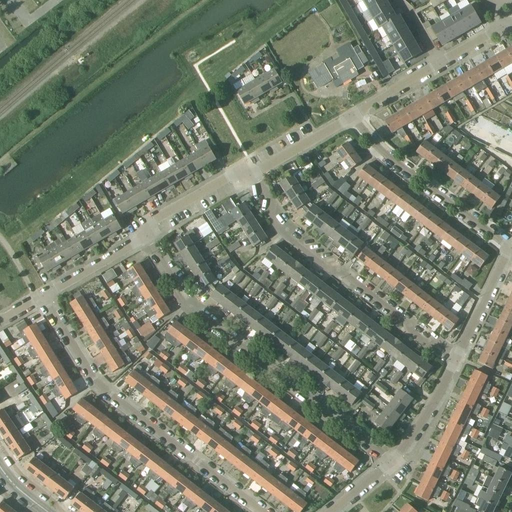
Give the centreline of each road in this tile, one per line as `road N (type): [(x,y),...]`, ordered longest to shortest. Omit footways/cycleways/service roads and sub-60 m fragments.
road 1 (residential): [(388,458),(195,307),(151,231)]
road 2 (residential): [(44,297),(108,399),(260,511)]
road 3 (residential): [(451,363),(301,240),(281,220),(259,171)]
road 4 (residential): [(507,250),(380,158),(349,118)]
road 5 (residential): [(451,363),(507,250)]
road 6 (residential): [(44,297),(151,231)]
road 7 (residential): [(151,231),(259,171)]
